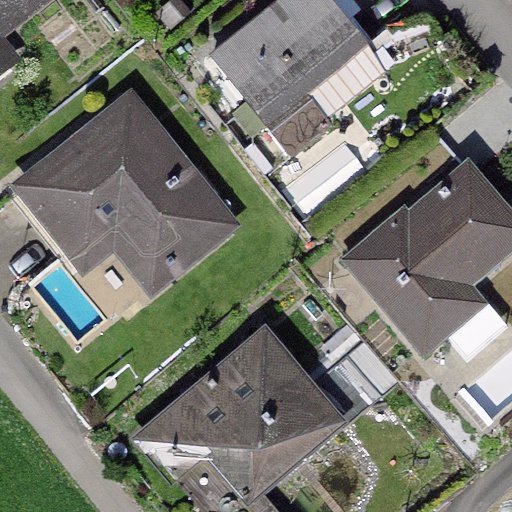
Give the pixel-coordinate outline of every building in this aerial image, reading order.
[(0,0),(0,61),(2,60),(0,57),(0,29),(37,0),(0,0)] [(361,50),(321,0),(286,0),(207,62),(246,111),(237,118),(250,135),(259,128),(285,161),(326,129),(301,98),(361,50)] [(176,270),(225,230),(126,105),(16,192),(78,271),(138,223),(176,270)] [(460,321),(445,303),(511,246),(511,232),(495,212),(462,173),(398,228),(394,223),(344,266),(420,355),(460,321)] [(255,511),(243,501),(331,428),(257,341),(171,414),(228,482),(193,511),(255,511)]
